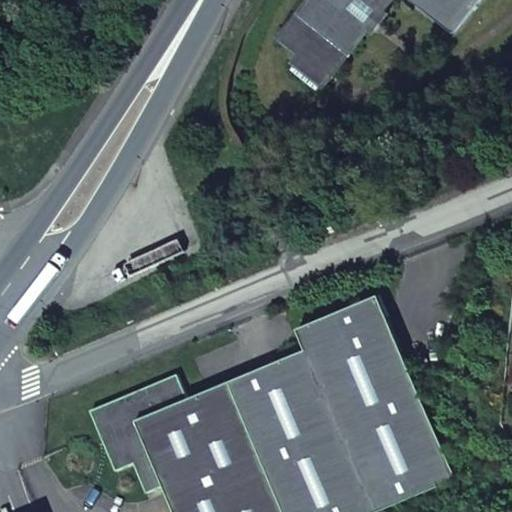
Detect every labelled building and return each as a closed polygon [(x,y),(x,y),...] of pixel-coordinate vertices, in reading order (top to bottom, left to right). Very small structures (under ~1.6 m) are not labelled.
[(412,0),(455,35),(482,0),(319,0),(306,17),(302,13),(281,41),(303,59),(329,79),(350,52),(347,48),(363,26),(367,30),(390,0),(412,0)] [(319,0),(312,0),(302,13),(306,17),(319,0)] [(350,52),(367,30),(363,26),(347,48),(350,52)] [(318,94),(329,79),(303,59),(291,74),(318,94)] [(300,244),(290,225),(273,232),(282,252),(300,244)] [(175,511),(373,511),(455,479),(379,293),(297,327),(306,348),(187,396),(176,371),(99,403),(100,406),(95,419),(105,423),(111,438),(104,442),(115,467),(133,460),(145,489),(163,482),(175,511)] [(100,406),(99,403),(90,407),(95,419),(100,406)] [(105,423),(95,419),(104,442),(111,438),(105,423)]
